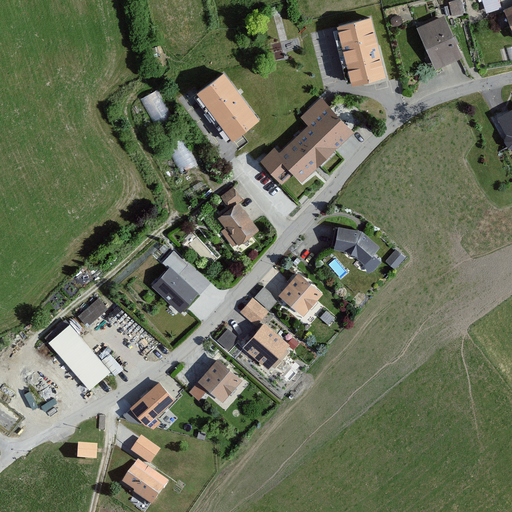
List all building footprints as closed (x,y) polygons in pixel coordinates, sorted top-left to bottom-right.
[(448,0),(451,13),(464,10),(462,0),(448,0)] [(443,20),(419,30),(436,67),(460,57),(443,20)] [(370,21),(339,29),(353,86),(384,78),(370,21)] [(257,122),(223,77),(199,95),(233,140),(257,122)] [(141,96),(155,119),(171,109),(158,86),(141,96)] [(351,133),(321,101),(303,118),(310,126),(279,156),(275,151),(262,163),(281,182),(293,172),(301,181),(351,133)] [(511,111),(498,119),(508,136),(505,142),(509,149),(511,149),(511,111)] [(196,160),(186,137),(170,144),(180,167),(196,160)] [(230,184),(216,194),(223,203),(212,212),(236,243),(254,229),(235,203),(241,198),(230,184)] [(359,229),(334,225),(331,248),(349,251),(363,263),(378,245),(359,229)] [(394,247),(383,259),(393,268),(404,256),(394,247)] [(160,262),(164,265),(175,274),(183,265),(169,252),(160,262)] [(175,274),(164,265),(146,285),(177,313),(195,293),(175,274)] [(320,292),(295,270),(276,293),(301,315),(320,292)] [(263,284),(253,295),(267,309),(277,298),(263,284)] [(87,322),(108,306),(100,295),(78,311),(87,322)] [(265,311),(250,297),(237,310),(253,325),(265,311)] [(287,342),(262,320),(241,344),(266,366),(287,342)] [(67,321),(45,340),(87,389),(109,371),(67,321)] [(239,339),(227,328),(215,340),(228,352),(239,339)] [(215,357),(195,379),(219,401),(240,379),(215,357)] [(157,376),(124,406),(140,423),(151,427),(160,419),(155,414),(175,396),(157,376)] [(194,383),(187,391),(196,399),(203,391),(194,383)] [(221,400),(227,405),(234,398),(228,392),(221,400)] [(161,451),(141,437),(131,451),(151,465),(161,451)] [(94,444),(76,443),(75,458),(93,459),(94,444)] [(167,480),(136,458),(119,483),(150,504),(167,480)]
